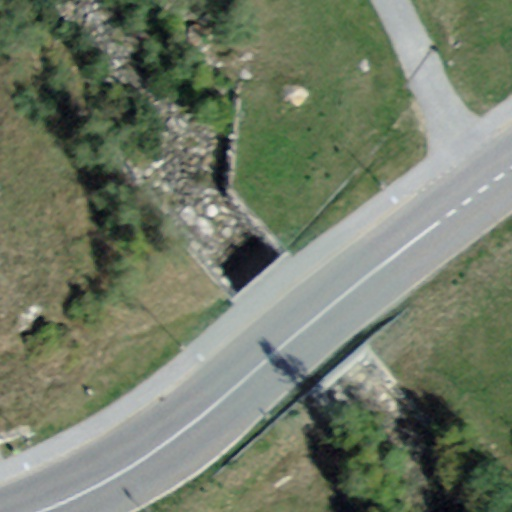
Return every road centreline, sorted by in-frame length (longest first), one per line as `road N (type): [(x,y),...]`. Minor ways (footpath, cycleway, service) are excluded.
road 1 (primary): [(511,171),(337,302),(146,463),(37,511)]
road 2 (track): [(487,187),(388,0)]
